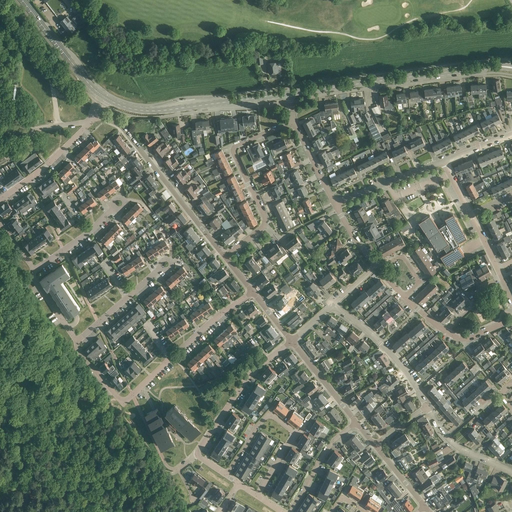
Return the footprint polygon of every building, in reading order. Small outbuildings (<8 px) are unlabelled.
[(83,18),(79,14),(78,15),(78,14),(72,19),(78,27),(84,22),(82,19),(83,18)] [(68,16),(61,21),(64,25),(70,33),(75,29),(77,27),(72,20),(71,20),(68,16)] [(268,63),(269,73),(278,72),(277,62),(268,63)] [(492,81),(493,91),(500,90),(499,80),(492,81)] [(478,92),(478,85),(470,85),(471,93),(478,92)] [(455,96),(453,86),(446,87),(447,89),(443,90),(444,90),(444,97),(455,96)] [(444,90),(441,91),(440,88),(432,89),(434,97),(441,96),(441,98),(444,97),(444,90)] [(434,97),(432,89),(424,90),(425,94),(422,95),(422,99),(423,100),(426,100),(426,98),(434,97)] [(418,94),(417,90),(410,92),(411,100),(418,99),(419,100),(422,99),(422,95),(422,93),(418,94)] [(403,102),(406,101),(404,92),(396,94),(398,110),(404,109),(403,102)] [(391,100),(388,100),(387,95),(379,96),(380,106),(384,105),(385,109),(393,108),(392,103),(391,103),(391,100)] [(363,98),(357,99),(358,110),(360,110),(360,113),(362,115),(366,113),(365,104),(364,104),(363,98)] [(358,110),(357,99),(350,100),(351,104),(350,104),(350,107),(351,107),(351,112),(357,111),(358,110)] [(325,111),(324,111),(325,116),(332,115),(331,103),(324,104),(325,111)] [(372,118),(370,119),(367,112),(366,113),(362,115),(375,140),(382,137),(381,136),(372,118)] [(243,123),(239,124),(240,130),(244,130),(244,125),(255,124),(255,120),(256,119),(255,115),(254,115),(254,114),(249,115),(249,114),(246,114),(246,115),(246,116),(242,117),(243,123)] [(356,121),(353,114),(347,116),(351,124),(356,121)] [(381,114),(375,116),(379,125),(384,122),(381,114)] [(497,114),(491,117),(495,124),(501,121),(497,114)] [(228,117),(226,117),(228,128),(228,130),(231,129),(232,132),(238,131),(237,123),(233,123),(233,118),(233,117),(232,117),(232,116),(228,116),(228,117)] [(220,126),(218,126),(218,133),(224,133),(224,130),(228,130),(228,128),(226,117),(224,118),(224,117),(220,117),(221,118),(220,118),(220,119),(220,124),(220,126)] [(491,117),(486,120),(489,127),(495,124),(491,117)] [(303,123),(306,130),(313,127),(311,123),(315,122),(313,119),(310,121),(310,120),(303,123)] [(208,120),(202,121),(203,129),(204,133),(207,133),(211,132),(211,128),(209,128),(208,120)] [(486,120),(480,122),(484,130),(489,127),(486,120)] [(200,134),(204,133),(203,129),(202,121),(196,122),(197,130),(195,130),(196,134),(200,133),(200,134)] [(476,125),(470,128),(474,135),(479,132),(476,125)] [(352,128),(351,126),(347,128),(350,135),(355,133),(354,131),(356,130),(354,127),(352,128)] [(313,127),(306,130),(309,136),(316,133),(319,131),(318,128),(314,130),(313,127)] [(470,128),(464,130),(468,138),(474,135),(470,128)] [(464,130),(459,133),(462,141),(468,138),(464,130)] [(409,132),(407,133),(410,136),(412,139),(411,139),(413,142),(409,143),(412,148),(413,150),(419,147),(415,140),(414,138),(412,134),(411,131),(409,132)] [(459,133),(453,136),(457,143),(462,141),(459,133)] [(147,134),(143,137),(150,146),(158,139),(154,134),(151,136),(150,136),(149,136),(148,136),(147,134)] [(109,138),(107,140),(109,143),(112,146),(113,145),(116,149),(117,148),(125,142),(119,135),(115,139),(112,135),(110,137),(109,138)] [(316,149),(325,144),(323,141),(325,140),(323,136),(319,138),(312,141),(316,149)] [(415,140),(419,147),(425,144),(421,137),(415,140)] [(449,138),(443,141),(447,148),(452,145),(449,138)] [(270,150),(273,155),(282,151),(281,148),(287,145),(284,139),(283,140),(282,139),(279,140),(279,141),(274,144),(275,147),(270,150)] [(91,142),(87,145),(93,151),(96,155),(99,152),(101,150),(103,152),(105,150),(97,141),(94,145),(91,142)] [(443,141),(437,144),(441,151),(447,148),(443,141)] [(117,148),(123,155),(130,149),(125,142),(119,147),(117,148)] [(153,150),(156,154),(167,145),(165,143),(160,146),(159,145),(153,150)] [(190,147),(187,143),(181,147),(183,151),(190,147)] [(246,148),(247,148),(249,152),(250,151),(253,158),(258,155),(259,157),(264,155),(258,144),(254,146),(253,145),(254,145),(254,144),(246,148)] [(437,144),(432,146),(435,154),(441,151),(437,144)] [(93,151),(87,145),(83,149),(89,155),(93,151)] [(156,154),(158,156),(157,157),(158,158),(159,157),(170,149),(167,145),(156,154)] [(401,156),(407,153),(404,146),(398,149),(401,156)] [(85,159),(89,155),(83,149),(79,153),(85,159)] [(214,153),(211,155),(213,160),(217,158),(224,155),(222,149),(214,153)] [(396,150),(392,152),(395,159),(401,156),(398,149),(396,150)] [(501,149),(495,151),(498,159),(504,156),(501,149)] [(325,151),(318,154),(320,157),(319,157),(320,159),(321,159),(321,160),(328,157),(332,155),(331,152),(326,154),(325,151)] [(495,151),(489,153),(492,161),(498,159),(495,151)] [(282,155),(279,156),(281,159),(284,158),(285,158),(286,161),(292,158),(290,152),(283,154),(282,155)] [(386,152),(380,154),(384,162),(389,159),(386,152)] [(35,153),(30,156),(37,166),(42,162),(35,153)] [(79,153),(75,157),(80,163),(79,164),(83,168),(85,166),(88,163),(85,159),(79,153)] [(169,157),(163,162),(166,166),(172,162),(176,159),(180,156),(178,153),(174,156),(170,159),(169,157)] [(270,153),(265,155),(269,164),(269,165),(274,163),(274,161),(270,153)] [(489,153),(483,156),(486,163),(492,161),(489,153)] [(380,154),(374,157),(378,164),(384,162),(380,154)] [(217,158),(220,164),(227,160),(224,155),(217,158)] [(328,157),(321,160),(322,161),(321,161),(322,163),(323,163),(324,165),(328,164),(330,162),(329,159),(333,157),(332,155),(328,157)] [(30,156),(25,160),(32,169),(37,166),(30,156)] [(483,156),(478,158),(480,165),(486,163),(483,156)] [(374,157),(369,160),(373,167),(378,164),(374,157)] [(128,160),(127,161),(130,164),(128,164),(130,167),(132,166),(133,165),(134,166),(140,162),(137,158),(133,161),(131,158),(128,160)] [(287,163),(285,164),(286,167),(295,164),(294,164),(292,158),(286,161),(287,163)] [(179,163),(176,159),(172,162),(166,166),(169,170),(179,163)] [(25,160),(20,163),(27,173),(32,169),(25,160)] [(220,164),(222,169),(229,166),(227,160),(220,164)] [(373,167),(369,160),(363,163),(367,170),(373,167)] [(472,160),(465,163),(470,175),(472,174),(470,169),(475,167),(472,160)] [(70,162),(66,166),(71,172),(74,169),(78,173),(80,171),(76,167),(75,168),(70,162)] [(133,170),(137,176),(141,172),(139,169),(143,166),(140,162),(131,169),(133,170)] [(367,170),(363,163),(358,165),(361,173),(367,170)] [(465,163),(458,165),(458,166),(459,169),(461,173),(465,171),(467,177),(465,179),(466,182),(471,179),(470,175),(465,163)] [(66,166),(62,170),(67,176),(71,172),(66,166)] [(229,166),(222,169),(225,175),(232,171),(229,166)] [(17,168),(13,171),(19,179),(22,176),(17,168)] [(289,170),(290,173),(289,177),(288,177),(288,178),(283,180),(284,183),(293,178),(300,175),(297,169),(295,170),(294,168),(289,170)] [(353,168),(348,170),(351,178),(357,175),(353,168)] [(58,174),(63,179),(63,180),(66,184),(69,181),(71,179),(67,176),(62,170),(58,174)] [(174,176),(177,180),(190,171),(190,170),(187,173),(185,170),(181,173),(180,171),(174,176)] [(348,170),(342,173),(345,181),(351,178),(348,170)] [(15,181),(19,179),(13,171),(9,174),(15,181)] [(177,180),(180,184),(186,180),(187,180),(190,177),(189,175),(191,173),(190,171),(177,180)] [(265,180),(262,182),(263,185),(266,183),(271,180),(272,181),(274,180),(274,179),(270,171),(263,174),(266,178),(264,179),(265,180)] [(342,173),(336,176),(340,183),(345,181),(342,173)] [(6,176),(11,184),(15,181),(9,174),(6,176)] [(87,175),(80,181),(82,183),(89,177),(87,175)] [(112,183),(111,183),(116,190),(120,186),(120,185),(123,183),(119,178),(117,179),(114,175),(111,176),(108,178),(112,183)] [(155,182),(154,180),(155,179),(153,177),(152,178),(150,175),(141,181),(139,179),(132,184),(135,187),(134,188),(136,190),(138,188),(136,186),(142,182),(147,189),(150,186),(155,182)] [(199,175),(193,179),(196,182),(198,180),(201,183),(204,182),(202,179),(199,175)] [(227,179),(230,184),(237,181),(234,175),(227,179)] [(300,175),(293,178),(284,183),(286,186),(290,184),(289,184),(294,181),(296,184),(302,181),(300,175)] [(2,179),(7,187),(11,184),(6,176),(2,179)] [(135,176),(129,181),(131,184),(138,179),(135,176)] [(336,176),(331,179),(334,186),(340,183),(336,176)] [(483,181),(485,184),(488,183),(487,180),(492,178),(491,176),(482,179),(483,181)] [(59,187),(52,178),(47,181),(54,191),(59,187)] [(508,180),(502,183),(506,190),(511,188),(508,180)] [(50,194),(54,191),(47,181),(42,185),(49,194),(50,194)] [(227,185),(230,191),(232,190),(239,186),(237,181),(230,184),(227,185)] [(153,190),(149,193),(151,196),(152,196),(155,194),(157,192),(154,189),(159,186),(155,182),(150,186),(153,190)] [(74,183),(71,185),(72,186),(66,191),(69,194),(77,187),(74,183)] [(85,183),(82,186),(80,187),(77,191),(79,193),(81,190),(84,188),(87,186),(86,184),(87,184),(85,183)] [(111,183),(107,186),(111,193),(116,190),(111,183)] [(481,186),(479,183),(474,187),(472,183),(465,187),(468,193),(481,186)] [(502,183),(497,186),(500,193),(506,190),(502,183)] [(185,190),(188,194),(198,187),(196,184),(192,187),(191,186),(185,190)] [(37,188),(44,198),(48,195),(50,197),(51,196),(50,194),(49,194),(42,185),(37,188)] [(203,189),(200,185),(198,187),(188,194),(191,198),(197,194),(197,193),(203,189)] [(277,185),(271,188),(273,194),(272,194),(273,197),(275,197),(276,200),(280,198),(278,195),(281,194),(280,191),(283,189),(281,185),(278,187),(277,185)] [(107,186),(102,190),(107,196),(111,193),(107,186)] [(232,190),(235,195),(242,192),(239,186),(232,190)] [(301,196),(307,193),(304,186),(298,189),(295,191),(295,190),(298,198),(301,196)] [(482,188),(481,186),(468,193),(471,198),(478,195),(476,192),(482,188)] [(497,186),(491,188),(494,196),(500,193),(497,186)] [(107,196),(102,190),(99,192),(96,188),(93,189),(97,194),(98,193),(102,199),(107,196)] [(235,195),(233,196),(234,199),(236,198),(237,201),(238,200),(239,202),(245,199),(245,197),(244,195),(245,194),(243,191),(242,192),(235,195)] [(91,198),(88,200),(92,207),(97,203),(92,197),(93,196),(90,192),(88,194),(91,198)] [(210,192),(204,196),(205,197),(207,200),(215,194),(214,192),(212,194),(210,192)] [(37,203),(30,193),(25,197),(32,206),(33,206),(37,203)] [(92,207),(88,200),(85,196),(84,194),(81,196),(80,196),(81,198),(83,197),(86,201),(83,203),(88,210),(92,207)] [(148,199),(150,202),(152,204),(156,201),(155,199),(152,196),(151,196),(148,199)] [(32,206),(25,197),(20,201),(27,210),(31,207),(33,210),(35,208),(33,206),(32,206)] [(309,198),(301,202),(303,205),(304,205),(305,207),(311,204),(309,198)] [(46,206),(49,210),(57,205),(54,200),(46,206)] [(197,207),(200,212),(201,211),(207,206),(207,207),(211,205),(207,200),(204,203),(202,201),(200,203),(200,204),(197,206),(197,207)] [(388,200),(381,203),(387,215),(388,215),(389,215),(398,210),(394,204),(391,206),(388,200)] [(27,210),(20,201),(15,204),(22,214),(27,210)] [(77,201),(75,203),(78,208),(79,207),(84,213),(88,210),(83,203),(80,205),(77,201)] [(242,210),(249,206),(247,201),(239,204),(242,210)] [(282,201),(271,206),(274,211),(285,206),(282,201)] [(361,207),(353,212),(357,217),(365,212),(363,208),(368,206),(365,201),(359,204),(361,207)] [(155,211),(153,212),(154,213),(156,215),(157,214),(164,209),(166,211),(168,210),(170,213),(176,209),(171,202),(169,204),(165,207),(164,204),(155,211)] [(0,206),(1,208),(0,208),(0,213),(2,216),(12,209),(8,203),(5,205),(4,204),(0,206)] [(137,203),(133,207),(139,212),(142,210),(146,213),(148,211),(144,207),(143,208),(137,203)] [(213,203),(211,205),(207,207),(207,206),(201,211),(200,212),(203,215),(204,215),(210,211),(211,212),(215,209),(213,207),(215,205),(213,203)] [(311,204),(305,207),(306,210),(305,210),(307,214),(314,210),(311,204)] [(49,210),(53,215),(60,210),(57,205),(49,210)] [(252,212),(249,206),(242,210),(245,215),(252,212)] [(285,206),(274,211),(276,216),(287,211),(285,206)] [(133,207),(130,211),(135,216),(139,212),(133,207)] [(53,215),(56,220),(64,214),(60,210),(53,215)] [(130,211),(126,215),(131,220),(135,216),(130,211)] [(287,211),(276,216),(279,221),(289,216),(287,211)] [(252,212),(245,215),(247,221),(255,217),(252,212)] [(365,212),(357,217),(360,223),(367,219),(369,222),(375,218),(372,213),(371,214),(367,216),(365,212)] [(176,217),(173,219),(175,221),(173,223),(177,223),(179,226),(180,225),(186,220),(181,213),(176,217)] [(429,215),(418,222),(421,226),(419,227),(420,229),(421,229),(421,230),(422,231),(424,232),(426,233),(437,250),(438,249),(442,255),(440,256),(446,265),(448,264),(449,264),(448,265),(450,267),(455,263),(454,261),(453,261),(453,260),(463,253),(458,245),(459,244),(458,242),(466,238),(455,219),(456,219),(453,213),(444,218),(447,222),(444,224),(444,223),(441,225),(441,226),(438,228),(429,215)] [(486,222),(488,228),(496,224),(493,219),(497,217),(496,213),(487,218),(488,221),(486,222)] [(56,220),(60,224),(67,219),(64,214),(56,220)] [(126,215),(122,219),(127,224),(126,225),(130,229),(132,227),(129,223),(131,220),(126,215)] [(172,216),(167,220),(171,225),(173,223),(175,221),(173,219),(176,217),(174,215),(172,216)] [(215,218),(210,222),(211,224),(212,225),(215,229),(220,224),(221,223),(223,222),(221,220),(220,218),(218,216),(216,218),(215,218)] [(289,216),(279,221),(281,226),(292,221),(289,216)] [(255,217),(247,221),(250,226),(257,223),(255,217)] [(234,218),(228,222),(231,225),(232,226),(238,224),(236,222),(235,220),(234,218)] [(367,226),(363,229),(367,235),(376,229),(374,226),(378,224),(375,218),(369,222),(370,225),(367,226)] [(16,219),(9,225),(12,229),(12,230),(13,232),(14,232),(15,233),(18,231),(19,233),(19,234),(24,230),(16,219)] [(63,229),(71,224),(67,219),(60,224),(63,229)] [(292,221),(281,226),(283,231),(294,226),(292,221)] [(317,227),(321,232),(328,226),(324,221),(317,227)] [(244,222),(240,226),(243,230),(248,227),(244,222)] [(409,224),(409,223),(400,229),(403,232),(411,227),(409,224)] [(117,224),(113,227),(119,233),(121,235),(124,233),(125,234),(127,232),(123,228),(122,229),(117,224)] [(496,224),(488,228),(491,234),(498,230),(496,224)] [(229,229),(220,235),(226,243),(233,238),(234,238),(236,236),(243,231),(243,230),(240,226),(239,225),(236,228),(231,232),(229,229)] [(328,226),(321,232),(325,237),(332,231),(328,226)] [(113,227),(109,231),(114,237),(119,233),(113,227)] [(185,234),(188,238),(195,233),(190,227),(183,232),(181,230),(176,234),(180,239),(185,234)] [(376,229),(367,235),(370,240),(374,238),(377,237),(378,239),(384,236),(381,230),(378,232),(376,229)] [(52,237),(47,230),(42,233),(48,241),(52,237)] [(498,230),(491,234),(494,239),(501,236),(498,230)] [(109,231),(105,236),(110,241),(114,237),(109,231)] [(48,241),(42,233),(38,237),(43,244),(48,241)] [(185,246),(189,251),(194,247),(192,244),(199,238),(195,233),(188,238),(191,242),(185,246)] [(398,238),(395,239),(400,248),(405,245),(399,234),(397,235),(396,235),(398,238)] [(163,241),(160,243),(164,250),(169,247),(165,241),(167,240),(163,235),(161,237),(163,241)] [(503,242),(497,245),(500,251),(506,248),(504,244),(511,240),(509,235),(507,236),(503,238),(504,241),(503,242)] [(105,236),(101,239),(106,245),(106,246),(109,250),(112,247),(111,247),(108,244),(110,241),(105,236)] [(43,244),(38,237),(33,240),(38,247),(43,244)] [(291,241),(297,248),(302,244),(296,237),(291,241)] [(326,262),(331,258),(335,255),(333,252),(334,251),(343,244),(337,237),(334,240),(332,239),(329,241),(333,246),(331,247),(333,250),(332,251),(331,250),(326,255),(329,259),(326,262)] [(154,239),(152,240),(154,244),(155,246),(160,253),(164,250),(160,243),(157,245),(155,241),(154,239)] [(395,239),(390,242),(395,251),(400,248),(395,239)] [(38,247),(33,240),(28,243),(34,251),(38,247)] [(292,252),(297,248),(291,241),(286,245),(292,252)] [(309,242),(306,244),(313,252),(319,246),(318,244),(313,248),(309,242)] [(390,242),(384,245),(389,254),(395,251),(390,242)] [(34,251),(28,243),(24,247),(29,254),(34,251)] [(102,250),(96,243),(92,246),(97,254),(102,250)] [(306,244),(305,243),(303,245),(308,252),(311,250),(306,244)] [(272,248),(280,259),(287,253),(282,248),(280,250),(276,245),(272,248)] [(379,248),(384,257),(389,254),(384,245),(379,248)] [(92,257),(97,254),(92,246),(87,250),(92,257)] [(155,246),(151,249),(155,256),(160,253),(155,246)] [(197,246),(193,250),(196,254),(197,253),(199,256),(198,256),(202,262),(206,259),(204,256),(210,252),(205,246),(200,250),(197,246)] [(114,256),(119,251),(117,249),(116,247),(110,251),(114,256)] [(150,259),(155,256),(151,249),(147,251),(145,247),(142,248),(145,253),(146,252),(150,259)] [(411,252),(414,257),(423,252),(419,247),(411,252)] [(506,248),(500,251),(503,258),(510,254),(511,257),(511,250),(511,251),(509,247),(506,248)] [(273,264),(280,259),(272,248),(267,252),(271,257),(268,259),(273,264)] [(345,260),(352,255),(347,249),(340,254),(341,255),(338,258),(343,264),(345,266),(348,263),(346,262),(345,260)] [(87,250),(82,253),(87,260),(92,257),(87,250)] [(139,257),(135,259),(140,265),(144,262),(140,256),(142,255),(139,251),(136,252),(139,257)] [(414,257),(417,262),(426,257),(423,252),(414,257)] [(82,264),(87,260),(82,253),(77,256),(82,264)] [(298,260),(292,253),(290,255),(295,262),(298,260)] [(335,255),(331,258),(326,262),(331,267),(330,266),(336,261),(335,260),(339,257),(336,254),(335,255)] [(78,267),(82,264),(77,256),(73,259),(78,267)] [(245,263),(249,268),(256,262),(252,257),(245,263)] [(417,262),(421,268),(429,262),(426,257),(417,262)] [(202,271),(201,270),(208,264),(212,270),(215,268),(215,269),(220,265),(215,258),(210,262),(208,263),(206,261),(200,266),(197,268),(200,270),(199,270),(201,272),(202,271)] [(135,259),(131,262),(135,268),(140,265),(135,259)] [(118,266),(116,268),(120,274),(124,272),(126,274),(130,272),(126,265),(123,261),(118,265),(118,266)] [(271,264),(262,271),(261,271),(264,275),(269,271),(269,270),(274,267),(269,261),(271,264)] [(266,267),(262,271),(271,264),(269,261),(264,265),(266,267)] [(131,262),(126,265),(130,272),(135,268),(131,262)] [(260,267),(256,262),(249,268),(253,273),(260,267)] [(421,268),(424,273),(433,267),(429,262),(421,268)] [(356,264),(355,263),(348,268),(354,276),(362,269),(358,263),(356,264)] [(69,275),(62,265),(55,270),(41,279),(48,289),(67,317),(81,308),(62,280),(69,275)] [(486,265),(481,268),(486,277),(491,274),(486,265)] [(183,267),(178,270),(184,276),(187,274),(190,278),(192,276),(189,271),(188,272),(183,267)] [(424,273),(428,278),(436,272),(433,267),(424,273)] [(450,273),(445,268),(442,272),(446,277),(450,273)] [(477,273),(480,278),(481,280),(486,277),(481,268),(476,271),(474,268),(471,269),(471,270),(474,275),(477,273)] [(220,269),(216,272),(213,275),(217,279),(219,277),(222,281),(228,275),(224,270),(222,272),(220,269)] [(340,279),(346,274),(342,269),(336,274),(340,279)] [(178,270),(174,274),(180,280),(181,278),(184,276),(178,270)] [(467,276),(464,278),(469,286),(475,283),(471,277),(474,275),(471,270),(466,273),(467,276)] [(307,272),(312,278),(314,280),(317,278),(313,273),(312,273),(311,272),(310,272),(309,271),(307,272)] [(312,278),(307,272),(304,275),(308,281),(312,278)] [(329,273),(325,277),(330,284),(335,280),(329,273)] [(174,274),(170,278),(175,284),(180,280),(174,274)] [(268,281),(263,275),(255,281),(260,287),(268,281)] [(459,281),(464,289),(469,286),(464,278),(462,279),(460,276),(457,278),(459,281)] [(325,288),(330,284),(325,277),(319,281),(325,288)] [(112,286),(107,278),(102,282),(107,289),(112,286)] [(170,278),(166,281),(171,287),(170,288),(173,292),(176,290),(172,286),(175,284),(170,278)] [(380,280),(375,284),(381,290),(382,291),(385,289),(383,288),(386,286),(380,279),(380,280)] [(232,292),(233,291),(234,292),(240,287),(234,280),(229,284),(227,282),(225,284),(232,292)] [(432,281),(428,285),(435,293),(439,288),(432,281)] [(102,292),(107,289),(102,282),(97,285),(102,292)] [(462,292),(459,288),(458,286),(455,282),(452,283),(455,288),(458,291),(460,294),(462,292)] [(313,283),(306,288),(309,292),(307,293),(310,297),(313,294),(315,297),(320,292),(317,288),(318,287),(316,285),(315,286),(313,283)] [(375,284),(371,288),(376,294),(381,290),(375,284)] [(97,296),(102,292),(97,285),(92,288),(97,296)] [(277,291),(273,285),(264,292),(269,298),(277,291)] [(428,285),(423,289),(430,297),(435,293),(428,285)] [(161,286),(157,290),(162,296),(162,295),(165,293),(168,296),(168,297),(170,295),(167,291),(166,292),(165,291),(161,286)] [(223,286),(220,288),(225,295),(228,292),(223,286)] [(287,288),(284,291),(286,294),(292,289),(290,286),(289,286),(287,288)] [(93,299),(97,296),(92,288),(88,291),(93,299)] [(371,298),(376,294),(371,288),(366,292),(370,297),(371,298)] [(423,289),(419,294),(426,301),(430,297),(423,289)] [(157,290),(152,293),(158,299),(162,296),(157,290)] [(360,295),(366,301),(370,297),(366,292),(365,291),(360,295)] [(458,296),(455,298),(462,306),(467,301),(460,294),(458,291),(456,293),(458,296)] [(152,293),(148,297),(153,303),(158,299),(152,293)] [(419,294),(415,298),(422,305),(426,301),(419,294)] [(360,295),(356,300),(361,305),(366,301),(360,295)] [(170,304),(171,307),(176,303),(179,300),(175,296),(172,298),(174,301),(170,304)] [(148,297),(144,301),(149,306),(148,307),(151,311),(154,309),(150,306),(153,303),(148,297)] [(207,303),(204,305),(208,312),(213,309),(209,302),(210,302),(207,297),(204,299),(207,303)] [(458,310),(462,306),(455,298),(453,301),(451,298),(446,302),(450,306),(451,307),(453,305),(458,310)] [(356,300),(351,304),(356,310),(361,305),(356,300)] [(446,307),(442,312),(449,319),(453,314),(448,308),(450,306),(446,302),(444,300),(442,303),(446,307)] [(307,308),(303,302),(298,306),(303,312),(307,308)] [(134,308),(141,317),(142,316),(146,313),(138,304),(134,308)] [(244,316),(248,313),(251,317),(258,311),(253,304),(242,313),(244,316)] [(399,315),(403,310),(398,304),(393,309),(399,315)] [(204,305),(202,306),(199,308),(204,315),(207,313),(208,312),(204,305)] [(129,312),(137,321),(140,317),(142,319),(144,318),(142,316),(141,317),(134,308),(129,312)] [(199,308),(195,311),(199,318),(204,315),(199,308)] [(189,309),(186,311),(189,316),(190,315),(195,321),(199,318),(195,311),(192,313),(189,309)] [(393,309),(389,313),(388,312),(393,318),(394,319),(399,315),(393,309)] [(287,321),(292,328),(305,317),(300,310),(287,321)] [(129,312),(125,316),(132,325),(133,325),(137,321),(129,312)] [(388,322),(393,318),(388,312),(383,316),(388,322)] [(444,323),(449,319),(442,312),(440,314),(438,312),(435,315),(439,319),(440,319),(444,323)] [(183,319),(180,322),(184,328),(189,325),(185,319),(186,318),(183,313),(180,315),(183,319)] [(132,325),(125,316),(120,320),(127,329),(131,325),(133,328),(135,326),(133,325),(132,325)] [(383,316),(378,320),(384,326),(388,322),(383,316)] [(259,324),(262,327),(267,322),(263,317),(255,323),(257,326),(259,324)] [(332,326),(335,328),(337,325),(335,323),(337,321),(331,317),(328,322),(327,322),(326,323),(330,326),(331,324),(333,326),(332,326)] [(116,324),(123,333),(124,332),(127,329),(120,320),(116,324)] [(379,330),(384,326),(378,320),(374,324),(379,330)] [(422,321),(417,326),(422,331),(424,334),(429,330),(427,327),(422,321)] [(178,323),(175,325),(180,331),(184,328),(180,322),(178,323)] [(124,336),(126,334),(124,332),(123,333),(116,324),(111,328),(118,337),(122,333),(124,336)] [(231,324),(227,328),(232,334),(233,334),(236,330),(231,324)] [(338,325),(337,325),(335,328),(337,330),(338,329),(340,331),(339,332),(342,334),(347,328),(341,324),(341,325),(339,324),(338,325)] [(173,326),(171,328),(175,334),(180,331),(175,325),(173,326)] [(165,326),(162,327),(165,332),(166,331),(170,338),(175,334),(171,328),(167,330),(165,326)] [(271,338),(277,334),(271,326),(265,331),(271,338)] [(417,326),(412,330),(417,336),(422,331),(417,326)] [(107,332),(114,341),(118,337),(111,328),(107,332)] [(234,336),(233,334),(232,334),(227,328),(223,332),(230,340),(232,337),(235,340),(237,339),(234,336)] [(263,330),(254,335),(258,341),(266,335),(263,330)] [(412,330),(407,334),(412,339),(412,340),(417,336),(412,330)] [(223,332),(218,336),(224,342),(225,344),(228,347),(233,343),(230,340),(223,332)] [(350,353),(353,349),(355,346),(358,344),(355,342),(359,337),(353,332),(346,340),(351,344),(349,347),(350,347),(348,350),(350,353)] [(337,335),(335,338),(340,342),(344,337),(339,333),(337,335)] [(407,333),(402,337),(407,343),(412,339),(407,334),(407,333)] [(126,342),(130,346),(137,340),(133,335),(126,342)] [(214,339),(219,346),(224,342),(218,336),(214,339)] [(407,343),(402,337),(397,341),(402,347),(407,343)] [(498,347),(501,345),(495,338),(492,340),(490,338),(486,341),(492,349),(496,345),(498,347)] [(99,339),(95,343),(102,352),(104,354),(105,353),(103,351),(107,348),(99,339)] [(268,344),(270,347),(276,343),(274,339),(268,344)] [(319,349),(320,348),(322,351),(327,346),(323,341),(321,339),(318,342),(319,342),(316,345),(319,349)] [(130,346),(134,350),(141,344),(137,340),(130,346)] [(301,344),(308,353),(311,351),(312,352),(315,349),(308,340),(301,344)] [(358,344),(355,346),(353,349),(358,353),(361,349),(364,352),(369,346),(364,341),(361,344),(359,342),(358,344)] [(392,345),(396,349),(398,351),(402,347),(397,341),(392,345)] [(494,351),(492,349),(486,341),(482,345),(486,350),(486,351),(488,353),(490,350),(492,353),(494,351)] [(443,342),(438,346),(444,352),(449,348),(443,342)] [(95,343),(90,347),(98,356),(97,356),(99,359),(100,357),(98,355),(102,352),(95,343)] [(480,343),(476,347),(482,354),(485,357),(487,356),(484,352),(486,351),(486,350),(482,345),(480,343)] [(134,350),(138,354),(145,348),(141,344),(134,350)] [(205,348),(210,354),(213,352),(214,350),(209,344),(205,348)] [(439,356),(444,352),(438,346),(437,345),(435,347),(436,348),(434,350),(439,356)] [(98,356),(90,347),(85,351),(93,360),(97,356),(98,356)] [(478,357),(482,354),(476,347),(472,350),(474,353),(472,355),(478,362),(480,360),(478,357)] [(138,354),(142,358),(149,352),(145,348),(138,354)] [(206,358),(208,356),(209,357),(210,357),(213,360),(215,359),(212,356),(210,354),(205,348),(200,352),(206,358)] [(318,353),(315,349),(312,352),(311,351),(308,353),(312,358),(318,353)] [(377,353),(377,352),(374,354),(373,355),(374,358),(375,360),(375,359),(376,360),(378,359),(383,367),(389,362),(383,353),(381,350),(377,353)] [(435,361),(439,356),(434,350),(429,354),(435,361)] [(146,363),(153,356),(149,352),(142,358),(146,363)] [(206,358),(200,352),(196,356),(201,362),(204,360),(206,358)] [(284,360),(286,363),(289,360),(292,363),(297,360),(292,353),(287,357),(284,360)] [(212,356),(215,359),(218,362),(221,366),(221,365),(223,364),(223,363),(214,354),(212,356)] [(232,354),(227,359),(231,363),(236,359),(232,354)] [(430,365),(435,361),(429,354),(425,359),(430,365)] [(201,362),(196,356),(192,360),(197,366),(201,362)] [(366,361),(369,359),(367,356),(361,360),(365,365),(367,363),(366,361)] [(329,369),(329,368),(328,367),(331,366),(330,365),(333,363),(330,357),(327,360),(326,359),(318,364),(323,372),(329,369)] [(423,360),(420,363),(425,368),(425,369),(430,365),(425,359),(423,357),(421,358),(423,360)] [(344,368),(353,363),(351,358),(342,363),(344,368)] [(208,359),(206,361),(208,364),(208,365),(212,369),(215,367),(208,360),(208,359)] [(197,366),(192,360),(188,363),(193,369),(197,366)] [(483,366),(485,369),(491,364),(489,361),(483,366)] [(140,369),(134,362),(129,366),(136,373),(140,369)] [(221,366),(218,362),(216,364),(218,366),(220,369),(219,369),(221,371),(224,369),(223,367),(221,366)] [(463,362),(458,366),(463,372),(468,368),(463,362)] [(105,363),(99,367),(104,373),(107,370),(109,373),(115,369),(112,365),(109,368),(105,363)] [(421,373),(425,369),(425,368),(420,363),(415,367),(421,373)] [(285,364),(279,368),(279,369),(282,373),(288,369),(285,364)] [(350,365),(345,368),(347,374),(353,371),(350,365)] [(498,373),(504,380),(508,377),(504,372),(506,370),(502,365),(498,369),(500,371),(498,373)] [(131,377),(136,373),(129,366),(125,370),(131,377)] [(458,366),(453,371),(458,377),(463,372),(458,366)] [(273,379),(277,374),(269,367),(265,371),(273,379)] [(500,384),(504,380),(498,373),(494,369),(491,371),(493,373),(489,376),(493,381),(496,379),(500,384)] [(116,370),(111,374),(114,378),(110,380),(113,383),(112,384),(115,387),(116,386),(118,389),(123,386),(120,382),(121,382),(118,379),(115,377),(116,376),(115,375),(118,372),(116,370)] [(298,379),(302,383),(309,378),(304,372),(301,374),(298,370),(291,376),(295,381),(298,379)] [(260,376),(269,384),(273,379),(265,371),(260,376)] [(453,371),(448,375),(454,381),(458,377),(453,371)] [(341,374),(334,378),(338,384),(347,379),(345,375),(343,373),(341,374)] [(380,386),(386,393),(389,391),(387,388),(388,387),(391,384),(392,386),(399,380),(394,375),(388,381),(386,384),(385,383),(380,386)] [(454,381),(448,375),(443,379),(449,385),(454,381)] [(480,385),(486,391),(490,387),(485,381),(480,385)] [(313,383),(305,389),(310,394),(312,392),(314,391),(317,388),(313,383)] [(345,395),(353,390),(351,387),(354,386),(353,383),(346,386),(342,389),(345,395)] [(258,384),(254,389),(262,394),(265,389),(258,384)] [(481,395),(486,391),(480,385),(476,389),(481,395)] [(384,394),(386,393),(380,386),(378,387),(380,390),(384,394)] [(437,391),(433,386),(427,392),(431,396),(437,391)] [(396,391),(395,392),(398,397),(396,398),(398,402),(396,403),(397,405),(399,403),(406,399),(403,395),(408,393),(407,392),(408,391),(406,387),(405,388),(404,387),(400,389),(399,388),(396,390),(396,391)] [(254,389),(251,394),(259,399),(262,394),(254,389)] [(476,389),(471,393),(476,399),(481,395),(476,389)] [(371,397),(374,395),(371,391),(368,394),(363,397),(366,401),(367,400),(371,397)] [(442,395),(437,391),(431,396),(435,401),(442,395)] [(327,400),(322,393),(314,400),(318,405),(315,408),(318,412),(324,407),(321,404),(323,403),(327,400)] [(360,400),(355,393),(347,399),(352,406),(360,400)] [(476,399),(471,393),(466,397),(472,404),(476,399)] [(255,403),(259,399),(251,394),(248,399),(255,403)] [(302,405),(311,398),(308,395),(302,400),(301,399),(298,402),(302,405)] [(446,400),(442,395),(435,401),(439,405),(439,406),(446,400)] [(369,402),(364,406),(363,407),(367,412),(373,408),(370,404),(374,401),(371,397),(367,400),(369,402)] [(472,404),(466,397),(462,402),(467,408),(472,404)] [(255,403),(248,399),(245,403),(252,408),(255,403)] [(403,401),(399,404),(399,403),(397,405),(400,409),(406,406),(409,410),(415,406),(411,399),(404,404),(403,401)] [(439,406),(443,411),(449,405),(445,401),(446,400),(439,406)] [(273,409),(278,413),(284,405),(285,405),(280,401),(273,409)] [(245,403),(242,408),(249,413),(252,408),(245,403)] [(496,408),(502,414),(507,410),(501,404),(496,408)] [(166,413),(172,419),(174,417),(187,431),(185,433),(191,439),(199,431),(175,405),(166,413)] [(284,405),(278,413),(283,416),(288,409),(284,405)] [(371,417),(375,422),(381,417),(379,414),(384,410),(381,405),(376,409),(374,410),(376,413),(371,417)] [(443,411),(447,415),(453,410),(449,405),(443,411)] [(335,424),(341,419),(333,408),(327,413),(327,414),(325,415),(328,420),(331,418),(335,424)] [(502,414),(496,408),(492,412),(497,418),(502,414)] [(156,410),(152,411),(147,414),(162,446),(172,441),(173,441),(169,434),(166,435),(158,418),(161,416),(157,409),(156,410)] [(447,415),(451,420),(457,415),(453,410),(447,415)] [(287,420),(292,423),(299,414),(294,411),(287,420)] [(493,423),(497,418),(492,412),(487,416),(493,423)] [(233,413),(229,418),(238,424),(241,419),(233,413)] [(299,414),(292,423),(297,427),(304,418),(299,414)] [(381,417),(375,422),(379,427),(386,421),(388,424),(396,418),(392,414),(384,421),(381,417)] [(462,419),(457,415),(451,420),(456,425),(462,419)] [(424,430),(431,426),(426,418),(425,419),(424,416),(417,420),(419,424),(423,421),(425,424),(421,426),(424,430)] [(493,423),(487,416),(483,421),(488,427),(493,423)] [(226,423),(234,429),(238,424),(229,418),(226,423)] [(326,426),(316,420),(313,425),(321,430),(320,430),(322,432),(326,426)] [(176,427),(170,421),(167,423),(174,429),(176,427)] [(313,425),(310,431),(317,435),(320,430),(321,430),(313,425)] [(434,431),(431,426),(424,430),(427,435),(434,431)] [(468,434),(472,439),(478,433),(474,429),(468,434)] [(227,430),(224,435),(231,440),(234,435),(227,430)] [(272,439),(262,433),(258,439),(268,445),(269,444),(272,439)] [(476,443),(482,438),(478,433),(472,439),(476,443)] [(311,439),(304,434),(301,439),(308,443),(308,444),(311,439)] [(404,445),(410,441),(413,445),(415,443),(411,437),(408,439),(405,434),(399,438),(404,445)] [(224,435),(220,440),(228,445),(231,440),(224,435)] [(346,442),(345,443),(347,446),(351,443),(353,445),(359,440),(355,435),(346,442)] [(489,439),(492,443),(488,446),(492,451),(498,445),(501,443),(493,435),(489,439)] [(404,445),(399,438),(392,443),(396,448),(391,452),(395,457),(398,455),(401,454),(398,450),(404,445)] [(266,449),(268,445),(258,439),(255,444),(265,450),(266,449)] [(301,439),(298,444),(307,450),(310,445),(308,444),(301,439)] [(220,440),(217,445),(225,450),(228,445),(220,440)] [(359,440),(353,445),(355,449),(350,453),(352,454),(348,457),(350,459),(352,458),(352,459),(353,458),(358,454),(356,451),(357,450),(357,451),(363,446),(359,440)] [(263,454),(265,450),(255,444),(252,449),(262,455),(263,454)] [(427,444),(420,447),(422,450),(424,449),(425,448),(427,453),(430,451),(427,444)] [(217,445),(214,450),(221,454),(225,450),(217,445)] [(492,451),(497,456),(503,450),(498,445),(492,451)] [(292,447),(289,452),(299,458),(302,453),(305,456),(307,453),(301,450),(299,452),(292,447)] [(262,456),(262,455),(252,449),(249,454),(247,453),(259,460),(260,459),(262,456)] [(211,455),(218,459),(221,454),(214,450),(211,455)] [(331,456),(340,462),(344,457),(334,451),(331,456)] [(289,452),(286,458),(293,462),(292,465),(297,468),(299,465),(296,463),(299,458),(289,452)] [(257,459),(259,460),(247,453),(244,458),(254,464),(255,464),(257,459)] [(359,459),(358,460),(360,462),(361,461),(363,464),(366,462),(365,460),(370,456),(368,453),(360,459),(359,459)] [(409,454),(404,457),(397,461),(403,470),(409,466),(407,463),(412,459),(409,454)] [(371,455),(370,456),(365,460),(366,462),(369,466),(373,464),(372,462),(375,460),(371,455)] [(327,461),(337,467),(340,462),(331,456),(327,461)] [(446,461),(447,462),(449,465),(456,461),(453,456),(446,461)] [(436,457),(427,461),(430,467),(438,463),(436,457)] [(254,464),(244,458),(241,464),(251,470),(252,469),(254,466),(254,464)] [(465,462),(463,468),(470,470),(470,471),(467,477),(466,476),(466,479),(468,484),(469,482),(473,473),(472,472),(473,469),(471,468),(472,465),(472,464),(466,462),(465,462)] [(251,470),(241,464),(238,469),(248,475),(249,474),(251,471),(251,470)] [(289,465),(286,470),(294,475),(297,470),(289,465)] [(473,473),(469,482),(472,483),(474,477),(478,479),(483,469),(478,467),(477,468),(474,466),(474,467),(473,469),(472,472),(473,473)] [(415,479),(421,475),(423,473),(425,472),(422,467),(412,474),(415,479)] [(248,475),(238,469),(235,474),(245,480),(248,476),(248,475)] [(327,475),(335,478),(338,473),(330,469),(327,475)] [(483,469),(478,479),(478,480),(477,481),(476,484),(479,486),(482,479),(481,478),(482,477),(485,478),(486,478),(487,475),(486,474),(488,471),(483,469)] [(294,475),(286,470),(283,475),(291,480),(294,475)] [(421,475),(415,479),(419,483),(427,478),(431,475),(428,470),(426,472),(425,472),(423,473),(421,475)] [(378,487),(383,483),(381,481),(387,476),(383,471),(377,476),(374,478),(378,482),(375,484),(378,487)] [(195,474),(190,480),(192,482),(192,483),(194,485),(195,484),(199,488),(205,481),(198,475),(197,476),(195,474)] [(430,479),(420,486),(424,492),(434,485),(434,484),(439,480),(436,475),(435,474),(433,476),(429,478),(430,479)] [(291,480),(283,475),(280,480),(288,484),(291,480)] [(325,480),(333,484),(335,478),(327,475),(325,480)] [(495,487),(502,491),(507,481),(500,477),(499,480),(494,477),(490,484),(496,487),(495,487)] [(288,484),(280,480),(277,485),(285,489),(288,484)] [(322,485),(330,489),(333,484),(325,480),(322,485)] [(387,486),(386,487),(386,488),(388,490),(388,491),(390,493),(397,488),(392,482),(387,486)] [(359,487),(353,483),(347,493),(352,496),(359,487)] [(433,504),(438,500),(441,498),(445,496),(448,493),(447,492),(452,489),(448,484),(444,486),(443,487),(439,490),(441,492),(430,500),(431,501),(430,502),(432,504),(433,504)] [(285,489),(277,485),(275,490),(282,494),(285,489)] [(320,490),(328,494),(330,489),(322,485),(320,490)] [(203,487),(200,491),(205,495),(208,490),(203,487)] [(357,500),(364,490),(359,487),(352,496),(357,500)] [(401,493),(397,488),(390,493),(392,496),(394,494),(396,497),(401,493)] [(214,498),(212,501),(216,504),(219,501),(225,494),(220,490),(219,491),(218,490),(216,493),(217,494),(214,497),(214,498)] [(282,494),(275,490),(271,495),(279,499),(282,494)] [(328,494),(320,490),(317,496),(325,499),(328,494)] [(305,499),(315,506),(316,505),(319,500),(309,494),(305,499)] [(370,509),(376,500),(371,496),(365,505),(370,509)] [(438,500),(433,504),(436,508),(445,502),(448,500),(445,496),(441,498),(438,500)] [(455,501),(457,504),(454,507),(455,508),(466,500),(463,496),(458,499),(456,501),(455,501)] [(302,504),(312,511),(312,510),(314,507),(315,506),(305,499),(302,504)] [(381,503),(376,500),(370,509),(374,511),(375,511),(380,505),(381,503)] [(233,501),(226,511),(233,511),(235,510),(238,511),(241,511),(245,507),(236,501),(235,502),(233,501)] [(397,503),(393,506),(397,511),(398,511),(400,511),(397,507),(399,506),(400,507),(399,507),(403,511),(405,511),(407,511),(413,508),(407,501),(402,505),(399,501),(397,503)]
